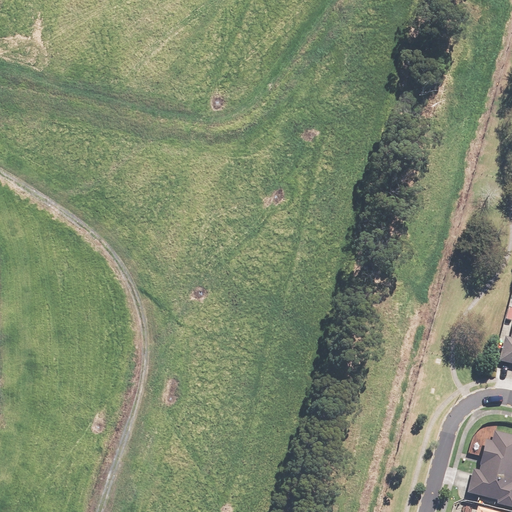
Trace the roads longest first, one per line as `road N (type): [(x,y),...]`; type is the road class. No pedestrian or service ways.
road 1 (track): [(93,511),(138,350),(136,293),(124,256),(85,215),(0,167)]
road 2 (residential): [(511,400),(468,401),(451,422),(425,511)]
